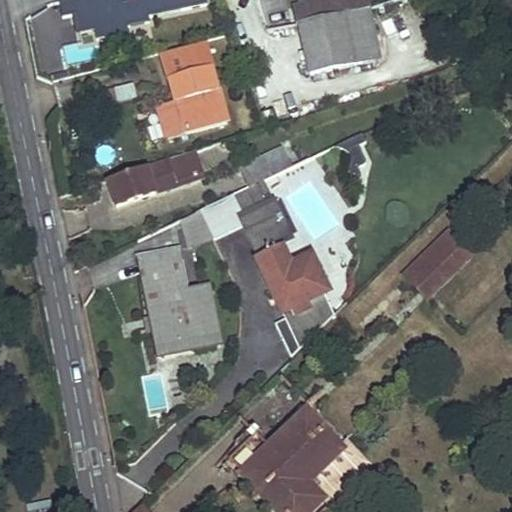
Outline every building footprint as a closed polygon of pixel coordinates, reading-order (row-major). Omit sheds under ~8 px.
[(204,0),(62,0),(64,9),(37,14),(41,42),(97,33),(99,43),(151,35),(149,18),(206,9),(204,0)] [(369,13),(366,0),(294,0),(300,28),(369,13)] [(369,13),(300,28),(302,39),(310,75),(379,61),(371,25),(369,13)] [(170,85),(175,107),(145,114),(153,144),(227,124),(219,95),(207,47),(163,59),(169,84),(170,85)] [(284,150),(241,170),(250,189),(258,185),(264,182),(293,168),(284,150)] [(197,152),(107,182),(116,209),(199,181),(195,169),(202,167),(197,152)] [(264,182),(258,185),(263,195),(268,194),(264,182)] [(289,237),(273,204),(241,218),(259,254),(263,252),(265,256),(256,261),(276,304),(280,302),(285,314),(290,312),(292,317),(298,314),(310,340),(330,319),(321,297),(323,288),(321,280),(313,282),(305,262),(291,269),(281,248),(272,252),(270,248),(276,245),(274,243),(289,237)] [(448,237),(407,276),(417,287),(458,247),(448,237)] [(468,258),(458,247),(417,287),(427,298),(468,258)] [(177,250),(142,257),(160,350),(193,344),(195,349),(214,345),(204,291),(177,296),(171,270),(181,268),(177,250)] [(298,314),(292,317),(290,312),(285,314),(281,317),(297,352),(310,340),(298,314)] [(193,344),(160,350),(161,356),(195,349),(193,344)] [(255,436),(228,462),(277,511),(306,511),(319,501),(303,485),(337,451),(303,416),(269,450),(255,436)] [(27,511),(51,511),(51,503),(26,506),(27,511)]
